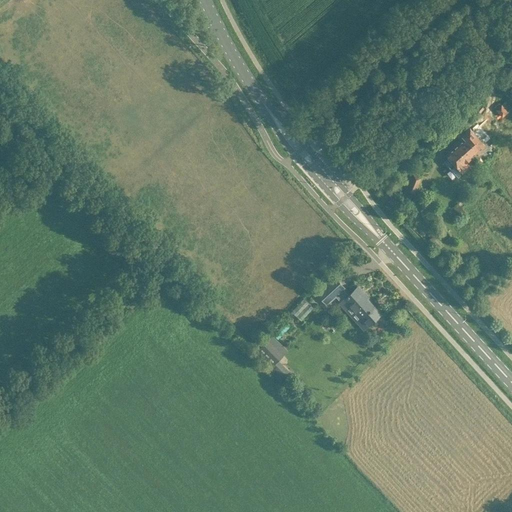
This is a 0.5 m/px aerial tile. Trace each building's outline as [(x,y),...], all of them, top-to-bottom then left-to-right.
[(496,109),(502,117),(511,109),(511,108),(506,100),(501,104),(500,102),(495,107),(496,109)] [(464,138),(460,142),(470,155),(483,143),(477,135),(470,128),(462,135),(464,138)] [(460,142),(446,154),(451,159),(446,163),(450,168),(458,176),(463,173),(470,166),(465,160),(470,155),(460,142)] [(414,195),(422,176),(412,172),(404,192),(414,195)] [(461,216),(466,211),(458,202),(453,207),(461,216)] [(427,240),(436,251),(442,245),(434,235),(427,240)] [(381,314),(374,306),(363,294),(364,293),(358,286),(349,295),(343,289),(345,288),(334,277),(327,283),(318,292),(328,303),(336,296),(341,302),(343,300),(350,307),(351,305),(362,317),(356,323),(363,330),(381,314)] [(291,311),(301,320),(313,306),(304,298),(291,311)] [(283,337),(298,327),(294,321),(279,331),(283,337)] [(279,359),(283,354),(268,339),(256,351),(271,366),(268,369),(281,383),(291,373),(279,359)]
